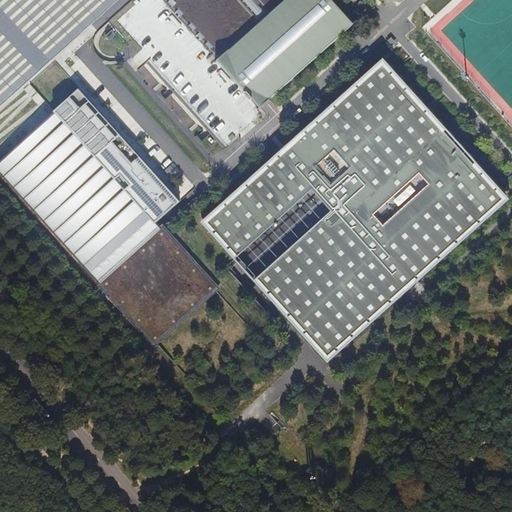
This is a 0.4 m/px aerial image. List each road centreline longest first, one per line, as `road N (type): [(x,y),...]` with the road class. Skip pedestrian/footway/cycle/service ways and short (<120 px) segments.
road 1 (tertiary): [(0,342),(142,511)]
road 2 (unknown): [(88,511),(0,407)]
